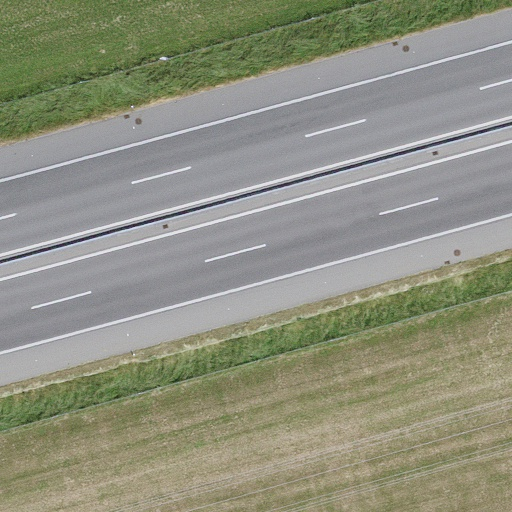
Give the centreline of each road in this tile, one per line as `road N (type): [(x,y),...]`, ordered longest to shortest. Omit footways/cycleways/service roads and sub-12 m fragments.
road 1 (motorway): [(0,311),(511,174)]
road 2 (motorway): [(511,76),(0,212)]
